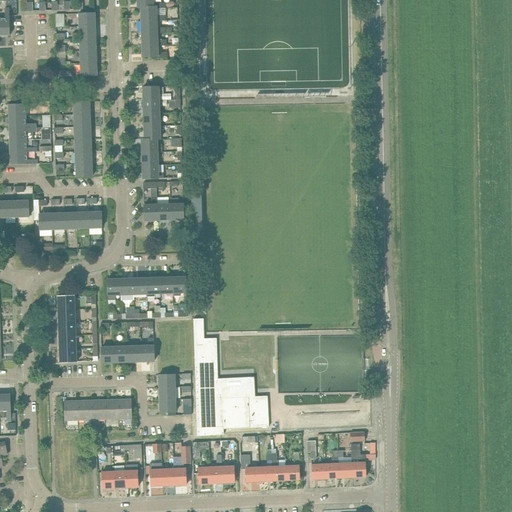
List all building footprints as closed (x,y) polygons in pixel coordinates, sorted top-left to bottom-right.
[(161,9),(161,7),(140,8),(141,20),(165,19),(165,15),(157,15),(156,9),(161,9)] [(5,19),(0,18),(0,35),(10,35),(9,9),(4,9),(5,19)] [(79,27),(95,26),(95,13),(79,14),(79,27)] [(64,14),(56,15),(56,27),(64,27),(64,14)] [(165,21),(165,19),(141,20),(141,32),(166,32),(165,27),(157,28),(157,21),(165,21)] [(79,27),(79,33),(73,33),(73,39),(79,39),(96,38),(95,26),(79,27)] [(166,33),(166,32),(141,32),(142,45),(166,44),(166,40),(157,40),(157,33),(166,33)] [(96,51),(96,38),(79,39),(80,51),(96,51)] [(166,46),(166,44),(142,45),(142,57),(158,57),(158,58),(167,58),(166,52),(158,53),(158,46),(166,46)] [(96,51),(80,51),(80,64),(97,63),(96,51)] [(97,63),(80,64),(81,76),(97,76),(97,63)] [(144,100),(161,100),(161,93),(159,93),(158,87),(143,87),(144,100)] [(161,100),(144,100),(144,113),(162,113),(161,106),(159,106),(159,100),(161,100)] [(74,115),(90,114),(90,102),(73,102),(74,115)] [(9,117),(26,116),(26,108),(35,108),(35,104),(8,104),(9,117)] [(162,113),(144,113),(144,126),(160,126),(159,113),(162,113)] [(90,114),(74,115),(74,127),(91,127),(90,114)] [(26,116),(9,117),(9,129),(36,128),(36,123),(26,123),(26,116)] [(160,126),(144,126),(145,139),(160,139),(160,126)] [(42,129),(42,140),(51,140),(51,127),(43,127),(43,129),(42,129)] [(91,139),(91,127),(74,127),(75,140),(91,139)] [(36,131),(36,128),(9,129),(10,141),(26,140),(26,132),(36,131)] [(91,139),(75,140),(75,152),(91,151),(91,139)] [(160,139),(145,139),(142,140),(142,153),(157,152),(157,140),(160,140),(160,139)] [(26,147),(26,140),(10,141),(10,153),(27,152),(36,152),(36,147),(26,147)] [(91,151),(75,152),(76,164),(92,164),(91,151)] [(27,152),(10,153),(10,165),(37,164),(37,159),(27,159),(27,152)] [(158,165),(157,152),(142,153),(143,166),(158,165)] [(92,164),(76,164),(76,177),(92,176),(92,164)] [(158,173),(158,165),(143,166),(143,179),(164,178),(164,173),(158,173)] [(157,220),(157,205),(157,198),(151,199),(151,205),(144,205),(144,221),(157,220)] [(16,201),(4,202),(4,218),(17,217),(16,201)] [(16,201),(17,217),(29,217),(29,201),(16,201)] [(171,220),(170,204),(157,205),(157,220),(171,220)] [(170,204),(171,220),(184,219),(183,204),(170,204)] [(89,212),(76,213),(77,229),(89,229),(89,212)] [(101,212),(89,212),(89,229),(102,228),(101,212)] [(64,229),(64,213),(52,214),(52,230),(64,229)] [(77,229),(76,213),(64,213),(64,229),(77,229)] [(52,230),(52,214),(39,214),(40,230),(52,230)] [(180,293),(186,293),(186,277),(172,278),(172,293),(173,296),(180,296),(180,293)] [(155,294),(159,294),(159,278),(146,279),(147,294),(147,297),(155,297),(155,294)] [(159,294),(172,293),(172,278),(159,278),(159,294)] [(120,280),(121,295),(133,295),(133,279),(120,280)] [(146,279),(133,279),(133,295),(147,294),(146,279)] [(121,295),(120,280),(107,280),(108,298),(115,298),(115,295),(121,295)] [(59,310),(74,309),(74,296),(58,297),(59,310)] [(74,309),(59,310),(59,323),(74,322),(79,322),(78,316),(74,316),(74,309)] [(203,319),(193,319),(193,321),(195,370),(197,436),(223,434),(224,434),(223,429),(269,427),(268,400),(267,396),(255,397),(248,397),(248,393),(245,390),(242,389),(238,388),(231,389),(227,390),(224,392),(222,388),(218,388),(218,379),(216,338),(204,339),(203,319)] [(75,336),(74,322),(59,323),(60,336),(75,336)] [(75,349),(75,336),(60,336),(60,349),(75,349)] [(147,339),(147,346),(141,346),(141,361),(154,361),(154,338),(147,339)] [(141,346),(128,347),(128,362),(141,361),(141,346)] [(115,362),(114,347),(101,348),(102,363),(115,362)] [(128,362),(128,347),(114,347),(115,362),(128,362)] [(75,349),(60,349),(61,362),(76,362),(75,349)] [(243,383),(243,362),(222,362),(223,383),(243,383)] [(159,388),(175,387),(175,374),(159,375),(159,388)] [(175,387),(159,388),(159,400),(176,400),(175,387)] [(0,418),(6,418),(7,421),(11,421),(10,394),(0,394),(0,418)] [(118,400),(118,419),(132,419),(131,399),(118,400)] [(104,400),(91,401),(91,420),(105,419),(104,400)] [(118,400),(104,400),(105,419),(118,419),(118,400)] [(176,400),(159,400),(160,413),(176,412),(176,400)] [(78,420),(77,401),(64,401),(64,421),(78,420)] [(91,401),(77,401),(78,420),(91,420),(91,401)] [(351,441),(354,441),(364,441),(364,432),(350,433),(351,441)] [(316,440),(308,441),(309,452),(312,452),(312,458),(317,458),(316,440)] [(334,451),(334,464),(325,465),(325,478),(339,477),(338,450),(337,441),(329,441),(329,451),(334,451)] [(352,464),(352,477),(366,476),(365,455),(360,455),(360,444),(351,445),(352,464)] [(141,445),(125,446),(125,450),(134,450),(135,458),(142,458),(141,445)] [(153,445),(154,459),(161,458),(160,445),(153,445)] [(190,464),(190,456),(190,446),(181,447),(182,464),(190,464)] [(344,450),(338,450),(339,477),(352,477),(352,464),(344,464),(344,450)] [(259,481),(259,468),(250,468),(250,455),(241,455),(241,469),(245,469),(246,482),(259,481)] [(162,470),(162,468),(161,463),(149,464),(150,486),(163,486),(162,470)] [(222,467),(223,483),(235,482),(234,467),(228,467),(228,465),(222,466),(222,467)] [(325,478),(325,465),(311,466),(312,479),(325,478)] [(210,468),(210,466),(204,466),(204,468),(198,468),(199,484),(211,483),(210,468)] [(299,466),(286,467),(286,480),(300,479),(299,466)] [(222,467),(210,468),(211,483),(223,483),(222,467)] [(273,480),(272,467),(259,468),(259,481),(273,480)] [(286,467),(272,467),(273,480),(286,480),(286,467)] [(174,469),(175,485),(187,484),(186,469),(180,469),(180,468),(174,468),(174,469)] [(175,485),(174,469),(162,470),(163,486),(175,485)] [(126,472),(126,487),(139,487),(138,471),(132,471),(132,470),(125,470),(125,471),(126,472)] [(114,472),(114,471),(108,471),(108,472),(102,473),(102,488),(114,488),(114,472)] [(125,471),(114,472),(114,488),(126,487),(126,472),(125,471)]
